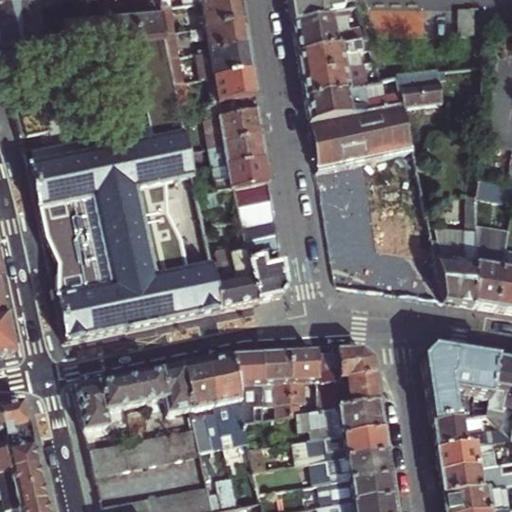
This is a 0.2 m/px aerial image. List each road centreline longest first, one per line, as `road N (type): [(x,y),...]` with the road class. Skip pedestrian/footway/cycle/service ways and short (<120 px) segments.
road 1 (residential): [(315,330),(260,0)]
road 2 (residential): [(315,330),(46,374)]
road 3 (residential): [(392,328),(417,511)]
road 4 (residential): [(46,374),(8,197)]
road 5 (residential): [(77,511),(46,374)]
road 6 (residential): [(511,345),(392,328)]
